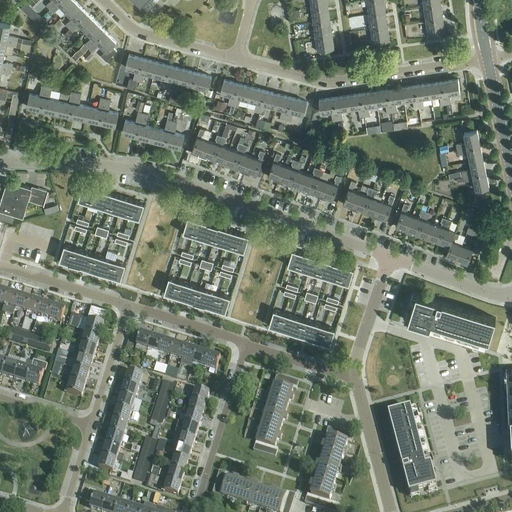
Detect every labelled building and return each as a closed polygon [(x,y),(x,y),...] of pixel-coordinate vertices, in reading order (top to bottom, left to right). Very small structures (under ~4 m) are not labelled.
[(47,6),(50,10),(59,0),(53,0),(51,3),(51,2),(47,6)] [(60,5),(67,12),(76,3),(73,0),(59,0),(50,10),(54,13),(58,9),(57,8),(60,5)] [(132,0),(141,8),(144,7),(146,6),(148,4),(150,3),(151,2),(152,1),(153,0),(132,0)] [(310,0),(311,8),(328,6),(327,0),(310,0)] [(369,0),(367,0),(369,15),(385,12),(383,0),(369,0)] [(24,12),(29,6),(27,3),(21,9),(24,12)] [(66,25),(70,29),(86,12),(76,3),(67,12),(74,19),(71,22),(70,21),(66,25)] [(424,6),(426,21),(443,18),(441,4),(424,6)] [(311,8),(313,23),(330,20),(328,6),(311,8)] [(80,25),(86,31),(96,22),(86,12),(70,29),(73,32),(77,28),(80,25)] [(369,15),(371,29),(387,27),(385,12),(369,15)] [(260,14),(254,39),(266,42),(272,17),(260,14)] [(36,24),(42,18),(39,15),(33,21),(36,24)] [(443,18),(426,21),(429,36),(445,33),(443,18)] [(313,23),(316,37),(332,35),(330,20),(313,23)] [(89,48),(106,32),(96,22),(86,31),(93,38),(90,41),(85,45),(89,48)] [(0,23),(0,39),(17,43),(18,38),(13,37),(13,38),(8,37),(11,25),(0,23)] [(387,27),(371,29),(373,44),(390,41),(387,27)] [(70,29),(64,35),(67,38),(73,32),(70,29)] [(117,42),(106,32),(89,48),(90,49),(93,52),(97,48),(96,47),(99,44),(107,51),(101,57),(107,62),(117,51),(112,47),(117,42)] [(332,35),(316,37),(318,52),(334,49),(332,35)] [(272,37),(270,44),(281,46),(282,39),(272,37)] [(0,39),(0,53),(5,54),(7,45),(11,45),(11,47),(16,48),(17,43),(0,39)] [(75,61),(88,48),(85,45),(84,44),(71,57),(75,61)] [(88,60),(94,54),(93,52),(90,49),(83,56),(88,60)] [(0,53),(0,67),(12,70),(13,65),(7,63),(7,64),(3,64),(5,54),(0,53)] [(133,80),(138,81),(144,59),(129,55),(126,68),(137,71),(136,75),(135,74),(133,80)] [(145,73),(154,75),(157,62),(144,59),(138,81),(143,83),(145,77),(143,77),(145,73)] [(160,87),(165,88),(171,66),(157,62),(154,75),(163,78),(162,82),(161,82),(160,87)] [(171,80),(181,82),(184,69),(171,66),(165,88),(170,90),(171,84),(170,84),(171,80)] [(12,70),(0,67),(0,76),(1,71),(5,72),(5,73),(11,75),(12,70)] [(47,82),(50,68),(43,67),(40,81),(47,82)] [(186,94),(191,95),(197,73),(184,69),(181,82),(190,85),(189,89),(188,89),(186,94)] [(211,83),(212,77),(197,73),(191,95),(196,97),(198,91),(197,91),(198,87),(208,90),(209,90),(209,89),(211,83)] [(459,79),(443,82),(447,105),(452,104),(451,98),(450,98),(449,94),(460,93),(459,79)] [(228,105),(233,106),(239,84),(224,80),(221,93),(232,96),(231,100),(230,100),(228,105)] [(443,82),(430,84),(432,97),(441,95),(442,100),(441,100),(442,105),(447,105),(443,82)] [(240,98),(249,100),(252,87),(239,84),(233,106),(238,108),(240,102),(239,102),(240,98)] [(430,84),(416,86),(419,109),(424,108),(424,102),(423,102),(422,98),(432,97),(430,84)] [(61,93),(69,95),(71,87),(63,85),(61,93)] [(27,107),(42,110),(47,87),(42,86),(41,92),(42,92),(41,96),(30,94),(27,107)] [(416,86),(402,88),(404,101),(414,99),(415,104),(414,104),(414,109),(419,109),(416,86)] [(42,110),(57,113),(60,100),(49,98),(50,94),(51,94),(52,88),(47,87),(42,110)] [(255,112),(260,113),(266,91),(252,87),(249,100),(258,103),(257,107),(256,107),(255,112)] [(402,88),(389,90),(392,113),(397,112),(397,106),(395,106),(395,102),(404,101),(402,88)] [(389,90),(375,92),(377,105),(387,103),(387,108),(386,108),(387,113),(392,113),(389,90)] [(275,107),(279,94),(266,91),(260,113),(265,115),(266,109),(265,109),(266,105),(275,107)] [(375,92),(362,94),(365,117),(370,116),(369,110),(368,110),(368,106),(377,105),(375,92)] [(57,113),(72,117),(77,94),(72,93),(70,98),(71,98),(70,103),(60,100),(57,113)] [(12,102),(9,113),(16,115),(20,95),(13,94),(12,102)] [(72,117),(86,120),(89,107),(78,104),(79,100),(80,100),(82,95),(77,94),(72,117)] [(292,98),(279,94),(275,107),(285,110),(284,114),(283,114),(281,119),(286,120),(292,98)] [(362,94),(348,96),(350,109),(360,107),(360,112),(359,112),(360,117),(364,117),(365,117),(362,94)] [(348,96),(334,98),(338,121),(343,120),(342,114),(341,115),(340,110),(350,109),(348,96)] [(307,102),(292,98),(286,120),(291,122),(293,116),(292,116),(293,112),(304,115),(307,102)] [(334,98),(319,100),(321,113),(332,111),(333,116),(332,116),(333,121),(338,121),(334,98)] [(86,120),(101,123),(106,100),(101,99),(100,104),(101,105),(100,109),(89,107),(86,120)] [(106,100),(101,123),(116,126),(119,113),(108,111),(109,106),(110,107),(111,101),(106,100)] [(135,110),(142,112),(144,103),(138,101),(135,110)] [(223,112),(225,105),(218,102),(216,110),(223,112)] [(122,133),(137,137),(143,114),(138,113),(137,118),(138,119),(137,123),(126,120),(122,133)] [(137,137),(152,141),(155,128),(145,125),(146,121),(147,121),(148,115),(143,114),(137,137)] [(200,120),(208,122),(210,116),(202,114),(200,120)] [(271,129),(274,120),(260,115),(257,124),(271,129)] [(152,141),(166,144),(172,122),(167,120),(166,126),(167,126),(166,130),(155,128),(152,141)] [(384,121),(385,129),(396,129),(396,120),(384,121)] [(399,130),(408,128),(407,121),(398,123),(399,130)] [(172,122),(166,144),(181,148),(185,135),(174,133),(175,128),(176,129),(177,123),(172,122)] [(192,153),(203,157),(208,141),(201,138),(202,135),(204,136),(206,131),(200,129),(192,153)] [(457,145),(458,150),(481,145),(477,130),(464,133),(467,144),(464,145),(463,144),(457,145)] [(203,157),(213,160),(222,137),(217,135),(215,140),(217,141),(216,144),(208,141),(203,157)] [(213,160),(224,164),(230,149),(222,146),(223,143),(225,144),(227,139),(222,137),(213,160)] [(224,164),(235,168),(243,145),(245,139),(241,137),(237,149),(238,149),(237,152),(230,149),(224,164)] [(235,168),(246,172),(251,157),(243,154),(244,152),(246,152),(248,147),(243,145),(235,168)] [(440,146),(441,153),(449,152),(447,145),(440,146)] [(468,152),(470,161),(483,159),(481,145),(458,150),(459,155),(465,154),(465,153),(468,152)] [(251,157),(246,172),(257,176),(265,153),(260,151),(258,156),(260,157),(259,160),(251,157)] [(268,178),(279,182),(285,166),(277,164),(278,160),(280,161),(282,156),(277,154),(268,178)] [(448,166),(446,154),(440,155),(442,167),(448,166)] [(469,171),(462,172),(463,177),(486,172),(483,159),(470,161),(472,171),(469,172),(469,171)] [(279,182),(290,186),(298,162),(293,160),(292,165),(293,166),(292,169),(285,166),(279,182)] [(290,186),(301,190),(306,174),(299,171),(300,168),(301,169),(303,164),(298,162),(290,186)] [(301,190),(311,193),(320,170),(315,168),(313,173),(314,174),(313,177),(306,174),(301,190)] [(311,193),(322,197),(327,182),(320,179),(321,176),(323,177),(325,172),(320,170),(311,193)] [(486,172),(463,177),(463,178),(464,181),(464,182),(471,181),(471,180),(474,179),(476,190),(489,187),(486,172)] [(327,182),(322,197),(333,201),(341,178),(337,176),(335,181),(336,182),(335,185),(327,182)] [(47,191),(38,189),(37,190),(6,181),(4,187),(0,185),(0,217),(13,222),(15,215),(22,217),(27,200),(43,205),(47,191)] [(343,206),(354,209),(360,194),(353,192),(354,188),(355,189),(357,184),(352,182),(343,206)] [(83,185),(78,201),(89,204),(94,188),(83,185)] [(94,188),(89,204),(99,207),(104,191),(94,188)] [(354,209),(365,213),(373,190),(369,188),(367,193),(369,194),(367,197),(360,194),(354,209)] [(365,213),(376,217),(381,202),(374,199),(375,196),(377,196),(379,192),(373,190),(365,213)] [(104,191),(99,207),(109,210),(114,194),(104,191)] [(114,194),(109,210),(119,213),(124,197),(114,194)] [(381,202),(376,217),(387,221),(395,198),(390,196),(388,201),(390,201),(389,205),(381,202)] [(124,197),(119,213),(129,217),(134,201),(124,197)] [(134,201),(129,217),(140,220),(145,204),(134,201)] [(61,203),(47,206),(48,212),(62,210),(61,203)] [(396,228),(407,232),(413,216),(406,214),(407,211),(408,211),(410,206),(400,203),(393,222),(398,223),(396,228)] [(407,232),(418,236),(426,212),(422,211),(420,216),(422,216),(421,219),(413,216),(407,232)] [(418,236),(429,240),(434,224),(427,222),(428,219),(430,219),(432,214),(426,212),(418,236)] [(188,217),(183,233),(193,237),(198,221),(188,217)] [(429,240),(439,243),(448,220),(443,219),(442,224),(443,224),(442,227),(434,224),(429,240)] [(439,243),(449,247),(450,247),(455,234),(456,232),(448,229),(449,227),(451,227),(453,222),(448,220),(439,243)] [(198,221),(193,237),(203,240),(208,224),(198,221)] [(208,224),(203,240),(214,243),(218,227),(208,224)] [(218,227),(214,243),(224,246),(229,230),(218,227)] [(229,230),(224,246),(234,249),(239,233),(229,230)] [(239,233),(234,249),(244,252),(249,236),(239,233)] [(446,257),(457,261),(463,246),(455,243),(456,240),(458,240),(460,235),(455,234),(450,247),(449,247),(446,257)] [(463,246),(457,261),(468,265),(477,241),(471,240),(469,245),(471,245),(470,248),(463,246)] [(64,245),(59,261),(70,264),(75,248),(64,245)] [(75,248),(70,264),(80,267),(85,251),(75,248)] [(292,250),(287,266),(298,269),(303,253),(292,250)] [(85,251),(80,267),(90,271),(95,255),(85,251)] [(303,253),(298,269),(308,272),(313,256),(303,253)] [(95,255),(90,271),(100,274),(105,258),(95,255)] [(313,256),(308,272),(318,276),(323,260),(313,256)] [(105,258),(100,274),(110,277),(115,261),(105,258)] [(323,260),(318,276),(328,279),(333,263),(323,260)] [(115,261),(110,277),(121,280),(126,264),(115,261)] [(333,263),(328,279),(338,282),(343,266),(333,263)] [(343,266),(338,282),(349,285),(354,269),(343,266)] [(169,278),(164,294),(174,297),(179,281),(169,278)] [(179,281),(174,297),(185,300),(190,284),(179,281)] [(190,284),(185,300),(195,303),(200,287),(190,284)] [(200,287),(195,303),(205,306),(210,290),(200,287)] [(0,304),(5,306),(9,293),(0,289),(0,304)] [(210,290),(205,306),(215,310),(220,293),(210,290)] [(496,319),(412,292),(403,320),(428,327),(427,330),(435,332),(437,325),(489,341),(496,319)] [(5,306),(16,309),(21,296),(9,293),(5,306)] [(220,293),(215,310),(225,313),(230,297),(220,293)] [(16,309),(28,313),(32,300),(21,296),(16,309)] [(28,313),(39,316),(43,303),(32,300),(28,313)] [(39,316),(50,320),(54,307),(43,303),(39,316)] [(54,307),(50,320),(62,323),(66,310),(54,307)] [(90,321),(103,325),(107,313),(91,309),(88,320),(90,321)] [(273,310),(268,326),(279,330),(284,314),(273,310)] [(284,314),(279,330),(289,333),(294,317),(284,314)] [(90,321),(72,315),(68,328),(86,333),(90,321)] [(294,317),(289,333),(299,336),(304,320),(294,317)] [(304,320),(299,336),(309,339),(314,323),(304,320)] [(90,321),(86,333),(100,337),(104,325),(103,325),(90,321)] [(314,323),(309,339),(320,342),(325,326),(314,323)] [(325,326),(320,342),(330,345),(335,329),(325,326)] [(86,333),(82,345),(97,349),(100,337),(86,333)] [(137,347),(149,350),(153,337),(141,333),(137,347)] [(149,350),(160,354),(164,340),(153,337),(149,350)] [(160,354),(171,357),(175,344),(164,340),(160,354)] [(171,357),(182,361),(187,347),(175,344),(171,357)] [(82,345),(79,357),(93,362),(97,349),(82,345)] [(182,361),(194,364),(198,351),(187,347),(182,361)] [(194,364),(205,368),(209,354),(198,351),(194,364)] [(209,354),(205,368),(216,371),(221,358),(209,354)] [(79,357),(75,369),(89,374),(93,362),(79,357)] [(31,370),(27,384),(39,388),(44,372),(46,373),(48,366),(34,361),(31,370)] [(3,377),(15,380),(19,366),(7,362),(3,377)] [(171,365),(168,372),(177,377),(180,370),(171,365)] [(15,380),(27,384),(31,370),(19,366),(15,380)] [(75,369),(71,381),(85,386),(89,374),(75,369)] [(129,372),(125,384),(139,389),(143,376),(129,372)] [(85,386),(71,381),(67,394),(82,398),(85,386)] [(125,384),(121,396),(136,401),(139,389),(125,384)] [(269,402),(288,408),(290,401),(293,402),(294,397),(292,396),(293,390),(289,389),(286,387),(282,386),(278,385),(275,384),(269,402)] [(461,406),(473,403),(468,386),(457,389),(461,406)] [(196,390),(193,401),(206,405),(209,394),(196,390)] [(121,396),(118,408),(132,413),(136,401),(121,396)] [(193,401),(189,413),(202,417),(206,405),(193,401)] [(263,422),(282,428),(284,421),(287,422),(288,416),(286,415),(288,408),(269,402),(263,422)] [(118,408),(114,421),(128,425),(132,413),(118,408)] [(437,488),(432,468),(434,467),(432,459),(424,461),(411,409),(388,415),(409,495),(437,488)] [(189,413),(186,424),(199,428),(202,417),(189,413)] [(114,421),(110,433),(124,437),(128,425),(114,421)] [(271,447),(275,449),(278,440),(281,441),(282,436),(280,435),(282,428),(263,422),(256,443),(260,444),(264,445),(267,446),(271,447)] [(186,424),(182,435),(195,439),(199,428),(186,424)] [(326,436),(326,437),(329,438),(329,437),(339,441),(348,443),(348,444),(351,445),(354,437),(349,435),(328,429),(326,434),(326,436)] [(110,433),(106,445),(121,449),(124,437),(110,433)] [(182,435),(178,447),(192,451),(195,439),(182,435)] [(323,459),(342,464),(348,444),(348,443),(339,441),(329,437),(329,438),(327,446),(324,445),(322,451),(325,452),(323,459)] [(166,452),(170,440),(162,438),(158,449),(166,452)] [(106,445),(103,457),(117,461),(121,449),(106,445)] [(178,447),(175,458),(188,462),(192,451),(178,447)] [(117,461),(103,457),(99,469),(113,474),(117,461)] [(175,458),(171,469),(185,473),(188,462),(175,458)] [(317,478),(336,484),(342,464),(323,459),(321,465),(318,465),(316,470),(319,471),(317,478)] [(171,469),(168,481),(181,485),(185,473),(171,469)] [(146,487),(151,489),(155,477),(149,475),(146,487)] [(222,497),(240,502),(246,483),(239,481),(240,478),(234,477),(233,480),(227,478),(226,482),(225,486),(224,489),(223,493),(222,497)] [(326,501),(330,502),(336,484),(317,478),(315,485),(312,484),(310,490),(313,491),(311,496),(315,498),(319,499),(322,500),(326,501)] [(181,485),(168,481),(164,492),(177,497),(181,485)] [(240,502),(259,508),(265,489),(258,487),(259,484),(253,483),(253,486),(246,483),(240,502)] [(285,500),(286,496),(278,493),(279,490),(273,489),(272,492),(265,489),(259,508),(271,511),(280,511),(281,511),(282,507),(284,504),(285,500)] [(96,492),(90,490),(86,502),(92,504),(95,495),(96,492)] [(90,509),(98,511),(102,511),(107,499),(95,495),(92,504),(90,509)] [(102,511),(116,511),(119,503),(107,499),(102,511)] [(116,511),(129,511),(131,507),(119,503),(116,511)]
